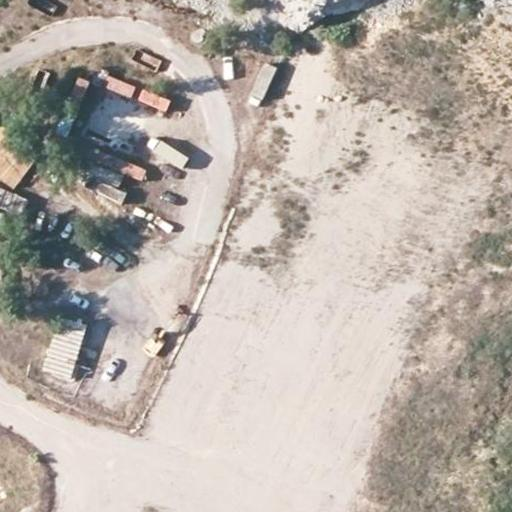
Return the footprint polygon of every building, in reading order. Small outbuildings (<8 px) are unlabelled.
[(283,77),(300,84),(309,58),(292,52),(283,77)] [(135,101),(139,89),(106,76),(101,88),(135,101)] [(73,109),(85,113),(95,87),(82,82),(73,109)] [(284,83),(282,95),(310,102),(313,90),(284,83)] [(147,88),(139,102),(166,117),(173,103),(147,88)] [(2,125),(0,127),(0,178),(14,190),(41,155),(2,125)] [(93,146),(86,161),(140,184),(146,170),(93,146)] [(55,321),(48,382),(78,386),(85,324),(55,321)] [(97,405),(113,373),(104,368),(88,400),(97,405)]
